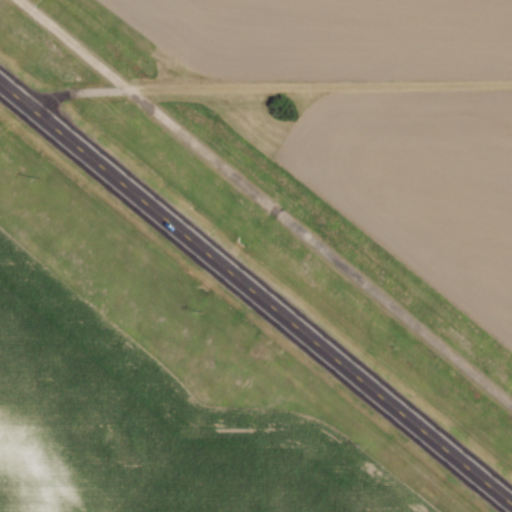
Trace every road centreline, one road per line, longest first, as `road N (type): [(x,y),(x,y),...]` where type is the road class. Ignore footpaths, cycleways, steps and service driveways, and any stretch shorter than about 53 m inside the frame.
road 1 (primary): [(511,501),(0,80)]
road 2 (residential): [(25,101),(73,92),(511,84)]
